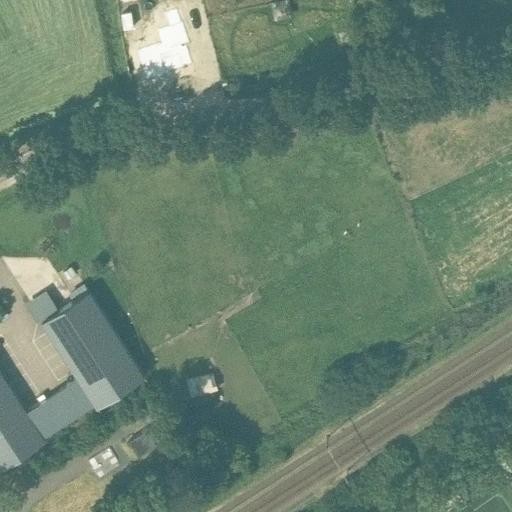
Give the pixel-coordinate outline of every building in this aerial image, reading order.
[(150,7),(131,11),(137,38),(156,34),(150,7)] [(166,40),(140,46),(147,77),(162,74),(171,72),(171,70),(195,65),(190,45),(194,44),(189,21),(187,22),(184,8),(171,11),(174,25),(163,27),(166,40)] [(70,265),(64,270),(68,277),(75,272),(70,265)] [(89,289),(42,319),(78,375),(98,405),(144,374),(89,289)] [(0,368),(0,468),(45,439),(26,409),(0,368)] [(185,376),(190,394),(216,386),(210,368),(185,376)] [(30,406),(26,409),(45,439),(98,405),(78,375),(74,378),(30,406)] [(147,428),(129,439),(139,455),(157,443),(147,428)] [(156,482),(148,470),(128,483),(135,495),(156,482)]
